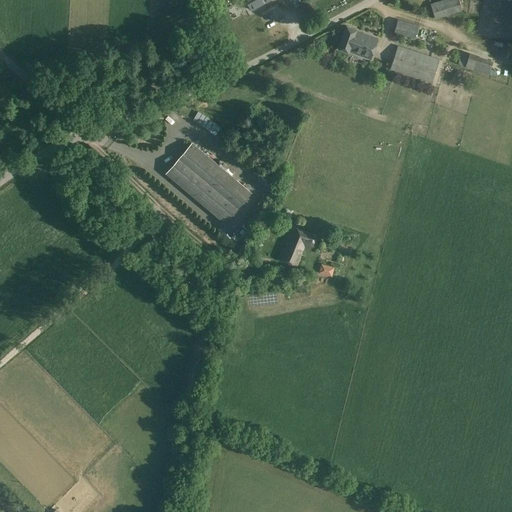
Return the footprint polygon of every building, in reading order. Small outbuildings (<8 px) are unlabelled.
[(246,0),(252,10),(270,0),(246,0)] [(461,0),(439,0),(433,2),(437,15),(464,6),(461,0)] [(419,25),(398,19),(394,32),(415,38),(419,25)] [(356,30),(347,26),(338,49),(348,52),(348,51),(371,59),(378,39),(356,31),(356,30)] [(440,58),(398,45),(390,69),(432,82),(440,58)] [(497,66),(465,55),(462,64),(495,74),(497,66)] [(251,193),(193,144),(167,175),(226,224),(251,193)] [(316,235),(294,227),(287,245),(288,246),(286,251),(284,250),(280,258),(297,265),(301,256),(305,247),(311,249),(316,235)] [(321,263),(318,273),(332,276),(334,267),(321,263)]
